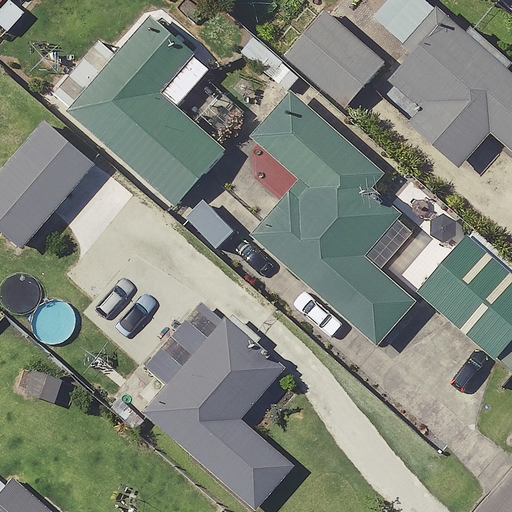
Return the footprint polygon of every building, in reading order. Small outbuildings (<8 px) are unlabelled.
[(435,6),(427,0),(389,0),(375,17),(405,42),(435,6)] [(387,60),(326,10),(286,57),(347,108),(387,60)] [(197,52),(152,15),(68,116),(178,208),(228,148),(162,93),(197,52)] [(511,68),(448,16),(390,85),(418,109),(406,124),(461,170),(491,134),(511,151),(511,68)] [(385,168),(291,89),(250,138),(298,177),(248,237),(379,347),(418,300),(364,255),(400,211),(370,186),(385,168)] [(0,172),(0,227),(24,247),(95,163),(44,120),(0,172)] [(511,344),(511,271),(467,234),(417,293),(498,361),(511,344)] [(281,366),(220,315),(137,415),(252,511),(292,464),(236,418),(281,366)] [(87,394),(33,370),(24,391),(78,415),(87,394)] [(51,511),(9,476),(0,487),(0,511),(51,511)]
